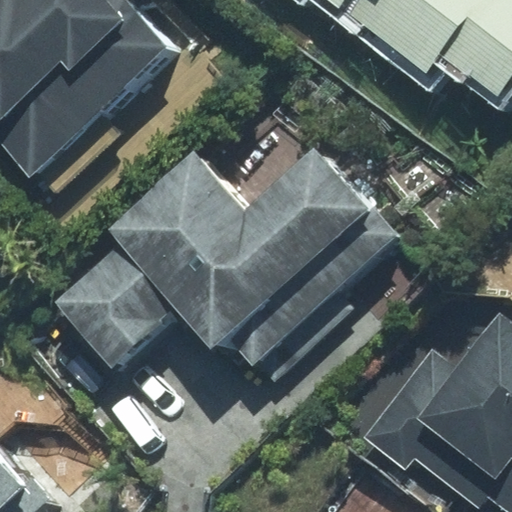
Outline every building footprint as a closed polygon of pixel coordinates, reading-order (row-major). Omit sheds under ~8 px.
[(3,0),(0,0),(0,168),(71,242),(239,81),(207,47),(216,37),(180,0),(28,0),(16,13),(3,0)] [(511,0),(298,0),(317,14),(324,4),(357,29),(360,27),(446,93),(460,74),(511,112),(511,0)] [(275,208),(221,153),(132,240),(138,247),(78,306),(93,322),(84,330),(127,374),(139,361),(146,368),(213,302),(261,352),(266,348),(314,397),(388,325),(361,296),(418,240),(395,216),(401,209),(339,145),(275,208)] [(511,327),(480,370),(447,345),(381,434),(421,463),(457,416),(511,456),(511,327)] [(46,511),(76,480),(0,410),(0,511),(46,511)]
